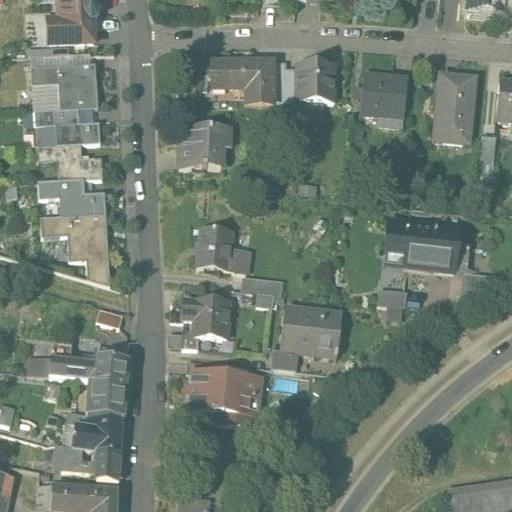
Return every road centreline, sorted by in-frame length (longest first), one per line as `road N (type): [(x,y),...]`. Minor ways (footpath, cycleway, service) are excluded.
road 1 (residential): [(136,39),(139,511)]
road 2 (residential): [(511,53),(316,35),(136,39)]
road 3 (tertiary): [(511,351),(432,414),(352,511)]
